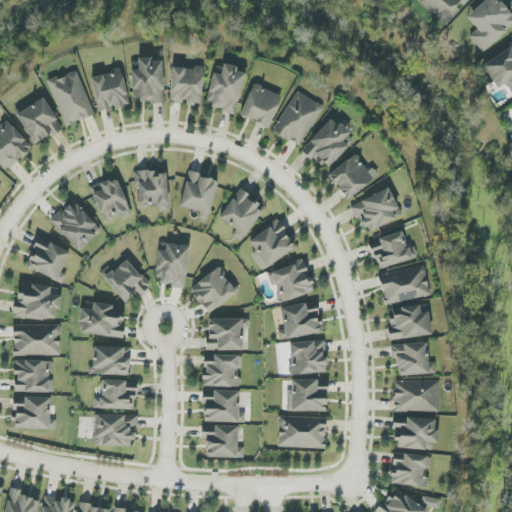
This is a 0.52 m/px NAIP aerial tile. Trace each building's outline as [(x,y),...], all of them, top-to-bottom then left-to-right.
[(415,0),(448,26),(469,0),(415,0)] [(485,0),(466,17),(477,30),(469,37),(483,52),(511,26),(511,16),(497,0),(485,0)] [(511,45),(482,65),(497,89),(506,83),(511,92),(511,45)] [(164,102),(162,59),(138,60),(138,70),(131,71),(132,103),(164,102)] [(244,73),(236,71),(237,67),(223,64),(221,75),(213,73),(206,106),(236,113),(244,73)] [(170,102),(186,103),(186,104),(201,105),(203,69),(171,67),(170,102)] [(94,116),(77,71),(48,82),(66,127),(94,116)] [(129,106),(121,71),(91,77),(98,112),(115,108),(115,109),(129,106)] [(268,128),(282,96),(253,84),(240,116),(268,128)] [(299,147),(324,107),(297,91),(273,131),(299,147)] [(32,145),(61,131),(46,99),(17,112),(32,145)] [(325,170),(355,141),(333,119),(303,148),(325,170)] [(32,149),(8,122),(0,128),(0,163),(6,170),(32,149)] [(345,200),(374,181),(356,155),(328,174),(345,200)] [(138,207),(158,206),(158,212),(168,212),(167,171),(137,172),(138,207)] [(179,207),(200,212),(198,219),(208,221),(218,182),(200,177),(200,174),(189,171),(179,207)] [(131,214),(117,178),(91,188),(104,224),(131,214)] [(350,207),(356,220),(359,218),(367,233),(402,216),(389,188),(350,207)] [(221,220),(237,229),(233,236),(244,242),(263,206),(236,192),(221,220)] [(80,252),(102,229),(72,202),(51,224),(80,252)] [(252,254),(263,270),(296,248),(277,221),(248,241),(256,252),(252,254)] [(369,243),(378,270),(417,257),(414,247),(407,249),(402,232),(369,243)] [(62,273),(70,252),(37,238),(25,268),(63,283),(67,275),(62,273)] [(158,250),(154,283),(185,287),(189,247),(166,244),(165,251),(158,250)] [(149,288),(129,260),(112,272),(109,267),(101,273),(123,302),(137,292),(139,296),(149,288)] [(270,272),(279,302),(314,292),(305,262),(270,272)] [(385,306),(431,295),(424,265),(378,275),(385,306)] [(208,314),(238,293),(220,267),(190,289),(208,314)] [(61,296),(50,295),(51,288),(17,285),(14,317),(55,321),(56,309),(60,310),(61,296)] [(280,308),(284,330),(278,331),(280,340),(323,333),(318,302),(280,308)] [(81,333),(122,339),(125,314),(113,313),(113,308),(81,304),(79,324),(82,324),(81,333)] [(431,336),(429,310),(421,311),(420,306),(392,308),(393,320),(388,320),(390,340),(431,336)] [(249,319),(207,320),(207,351),(244,350),(244,348),(246,348),(246,329),(249,329),(249,319)] [(13,356),(61,356),(60,325),(13,326),(13,356)] [(328,373),(327,358),(325,358),(324,341),(289,343),(291,375),(328,373)] [(390,345),(391,359),(397,359),(397,376),(436,374),(435,362),(428,363),(427,343),(390,345)] [(130,376),(131,348),(92,347),(91,375),(130,376)] [(203,387),(239,387),(239,369),(242,369),(242,356),(214,356),(214,362),(205,362),(205,376),(203,376),(203,387)] [(16,393),(52,392),(52,361),(14,361),(14,375),(15,375),(16,393)] [(101,398),(94,398),(94,409),(135,410),(136,382),(102,380),(101,398)] [(328,380),(291,380),(291,391),(288,391),(287,412),(328,412),(328,380)] [(394,412),(440,412),(439,380),(394,381),(394,412)] [(56,430),(56,420),(50,420),(50,398),(13,398),(12,429),(56,430)] [(138,429),(138,416),(95,415),(94,446),(133,447),(134,429),(138,429)] [(327,418),(279,417),(278,447),(325,449),(327,418)] [(394,449),(435,451),(437,419),(395,417),(394,449)] [(243,458),(243,448),(237,448),(238,427),(201,426),(201,438),(206,438),(206,458),(243,458)] [(429,456),(394,454),(393,470),(391,470),(390,485),(427,487),(429,456)] [(5,511),(36,511),(39,500),(20,497),(21,490),(9,488),(5,511)] [(376,511),(426,511),(427,511),(397,491),(391,500),(386,496),(376,511)] [(41,511),(73,511),(74,501),(58,499),(43,497),(41,511)] [(422,506),(440,508),(441,499),(423,497),(422,506)]
